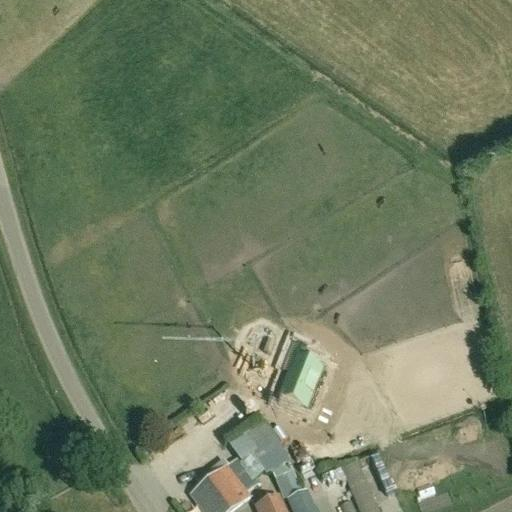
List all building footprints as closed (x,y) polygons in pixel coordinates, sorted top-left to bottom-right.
[(281,379),(271,406),(282,410),(292,414),(303,418),(320,375),(317,374),(300,368),(304,356),(288,350),(278,378),(281,379)] [(237,463),(228,470),(188,500),(197,511),(240,511),(250,504),(245,496),(258,487),(254,481),(263,476),(250,459),(277,442),(266,425),(242,440),(241,437),(226,446),(237,463)] [(315,478),(329,509),(348,500),(353,511),(372,511),(351,462),(315,478)] [(287,500),(292,511),(316,511),(313,505),(311,506),(305,493),(302,495),(289,467),(271,475),(283,502),(287,500)] [(254,509),(254,511),(285,511),(279,498),(254,509)]
